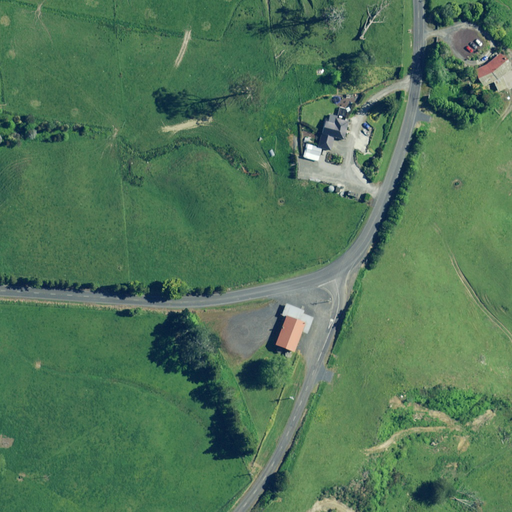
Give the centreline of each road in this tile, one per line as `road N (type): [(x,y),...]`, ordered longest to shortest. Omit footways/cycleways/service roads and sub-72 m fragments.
road 1 (unclassified): [(330,272),(188,302),(0,290)]
road 2 (unclassified): [(417,0),(409,122),(368,233),(330,272)]
road 3 (unclassified): [(239,511),(281,448),(337,314),(330,272)]
